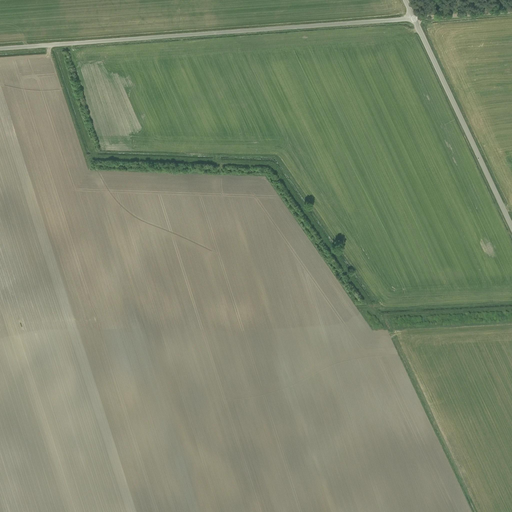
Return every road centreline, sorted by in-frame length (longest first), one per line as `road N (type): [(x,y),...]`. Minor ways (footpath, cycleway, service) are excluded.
road 1 (track): [(56,44),(94,154),(268,165),(382,317),(511,310)]
road 2 (unclassified): [(0,48),(413,18)]
road 3 (unclassified): [(511,228),(413,18)]
